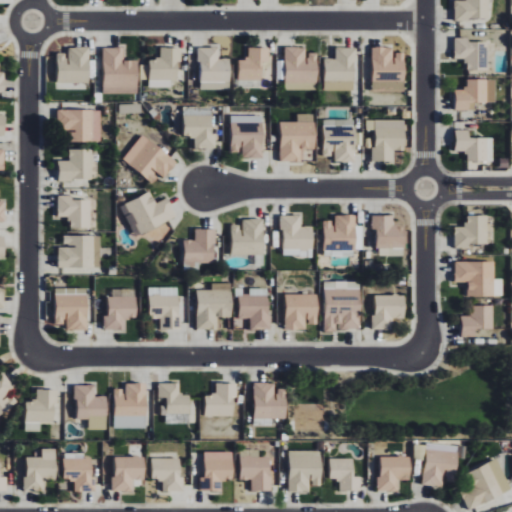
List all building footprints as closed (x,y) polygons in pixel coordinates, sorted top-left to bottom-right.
[(465,0),(466,1),(455,1),(455,21),(489,20),(489,0),(465,0)] [(468,43),(468,38),(454,38),(455,59),(466,59),(466,70),(487,70),(487,42),(468,43)] [(317,89),(316,53),(305,53),(305,47),(284,48),(285,90),(317,89)] [(89,84),(89,48),(67,48),(67,54),(57,54),(57,83),(89,84)] [(138,94),(137,60),(123,61),(123,48),(103,48),(104,94),(138,94)] [(149,88),(171,88),(171,80),(179,81),(179,48),(160,48),(160,59),(149,59),(149,88)] [(230,90),(231,59),(219,59),(219,48),(200,48),(199,89),(230,90)] [(239,60),(239,80),(263,81),(264,63),(268,63),(269,49),(248,48),(247,60),(239,60)] [(354,91),(355,48),(335,48),(335,59),(324,59),(323,90),(354,91)] [(372,91),(405,91),(405,53),(394,53),(394,48),(373,48),(372,91)] [(496,103),(495,80),(467,80),(467,89),(455,89),(456,111),(470,111),(470,103),(496,103)] [(101,111),(58,110),(57,131),(67,131),(67,142),(100,142),(101,111)] [(314,149),(314,114),(296,114),(297,122),(279,122),(280,162),(302,162),(301,150),(314,149)] [(216,149),(215,135),(212,135),(212,115),(183,115),(184,138),(194,137),(195,149),(216,149)] [(393,162),(392,151),(404,150),(404,120),(373,120),(374,162),(393,162)] [(263,158),(264,124),(231,123),(230,152),(241,153),(241,157),(263,158)] [(355,123),(323,123),(323,157),(332,157),(332,163),(354,163),(355,123)] [(492,139),(469,139),(469,131),(455,131),(455,152),(467,152),(467,170),(479,170),(479,163),(493,163),(492,139)] [(163,179),(177,164),(144,134),(123,158),(152,184),(159,176),(163,179)] [(92,149),(68,149),(68,161),(58,161),(58,180),(92,180),(92,149)] [(177,219),(169,198),(155,204),(151,193),(121,205),(134,237),(177,219)] [(90,200),(72,200),(71,196),(58,196),(58,217),(69,217),(69,229),(91,229),(90,200)] [(281,256),(311,256),(312,227),(301,227),(301,216),(282,215),(281,256)] [(355,215),(333,216),(333,221),(322,221),(323,252),(355,251),(355,215)] [(371,216),(372,231),(377,231),(377,256),(404,256),(403,227),(393,227),(393,216),(371,216)] [(455,228),(455,247),(488,246),(487,216),(466,216),(466,227),(455,228)] [(232,225),(231,255),(263,255),(264,220),(241,219),(241,225),(232,225)] [(215,230),(195,229),(195,240),(184,240),(183,270),(199,271),(199,263),(214,264),(215,230)] [(100,236),(63,237),(64,248),(58,248),(59,269),(101,268),(100,236)] [(495,263),(455,262),(455,282),(468,283),(468,297),(494,297),(495,263)] [(359,281),(323,282),(324,331),(360,330),(359,281)] [(217,317),(231,317),(232,284),(212,283),(212,291),(197,290),(196,330),(217,330),(217,317)] [(178,287),(148,288),(149,319),(160,319),(160,330),(179,329),(178,287)] [(109,289),(109,316),(104,316),(104,330),(126,330),(126,319),(137,319),(137,297),(130,297),(131,289),(109,289)] [(268,289),(249,289),(249,296),(238,296),(239,319),(250,319),(250,330),(269,330),(268,289)] [(55,295),(56,325),(66,325),(66,330),(88,330),(87,294),(79,295),(79,293),(66,293),(66,294),(55,295)] [(285,295),(285,331),(307,330),(307,324),(317,324),(316,294),(285,295)] [(393,330),(393,319),(404,319),(405,296),(374,295),(373,330),(393,330)] [(493,330),(493,306),(473,307),(473,316),(461,317),(462,338),(476,337),(476,330),(493,330)] [(0,414),(14,406),(0,382),(0,414)] [(146,428),(145,383),(123,384),(123,389),(113,389),(114,429),(146,428)] [(166,423),(190,424),(190,394),(179,394),(180,383),(159,383),(158,397),(165,397),(164,416),(166,416),(166,423)] [(235,416),(236,384),(216,383),(216,394),(206,394),(205,416),(235,416)] [(271,419),(286,419),(286,389),(275,389),(275,383),(254,383),(253,425),(271,426),(271,419)] [(106,396),(95,397),(94,385),(75,386),(76,419),(88,419),(88,430),(106,430),(106,396)] [(26,401),(25,431),(40,432),(41,423),(55,423),(56,390),(36,389),(36,401),(26,401)] [(444,486),(444,481),(455,481),(456,446),(414,444),(413,460),(424,460),(423,486),(444,486)] [(56,479),(56,449),(41,448),(41,457),(25,457),(25,491),(43,491),(44,479),(56,479)] [(251,480),(251,491),(271,491),(271,457),(259,457),(259,450),(240,450),(239,480),(251,480)] [(320,451),(288,451),(289,491),(310,491),(310,486),(321,485),(320,451)] [(232,452),(204,452),(204,477),(200,477),(200,490),(221,490),(221,480),(233,480),(232,452)] [(93,491),(93,458),(84,459),(84,453),(63,454),(64,481),(74,481),(75,492),(93,491)] [(114,457),(114,491),(135,491),(135,480),(145,480),(144,456),(114,457)] [(410,480),(410,457),(379,456),(378,491),(398,491),(399,480),(410,480)] [(152,480),(163,480),(163,492),(182,491),(181,458),(152,458),(152,480)] [(338,491),(360,490),(360,476),(353,477),(353,458),(329,459),(329,479),(338,479),(338,491)] [(510,490),(496,459),(467,472),(474,487),(461,493),(469,509),(510,490)]
